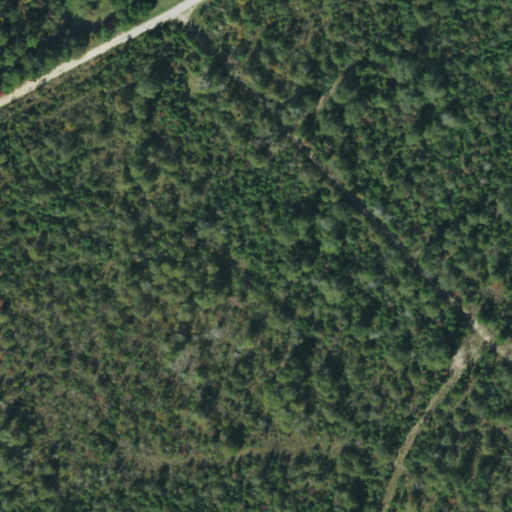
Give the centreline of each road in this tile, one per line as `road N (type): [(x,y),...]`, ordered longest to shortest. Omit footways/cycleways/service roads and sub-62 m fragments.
road 1 (residential): [(511,339),(185,7)]
road 2 (residential): [(186,0),(0,103)]
